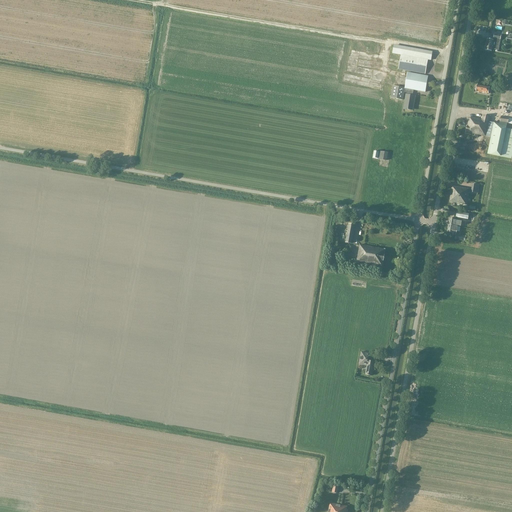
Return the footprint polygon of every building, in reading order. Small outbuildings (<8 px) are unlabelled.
[(491,51),(491,49),(498,50),(499,42),(500,42),(500,39),(500,36),(494,35),(493,41),(487,40),(486,50),(491,51)] [(431,61),(431,55),(432,52),(394,45),(392,54),(401,55),(398,69),(425,74),(428,60),(431,61)] [(425,92),(426,84),(428,76),(407,73),(405,88),(393,86),(390,98),(402,100),(404,92),(406,93),(406,95),(403,109),(412,110),(415,96),(412,96),(413,90),(425,92)] [(490,94),(491,88),(477,85),(476,92),(490,94)] [(494,123),(489,122),(490,117),(482,116),(481,119),(470,117),(470,121),(468,121),(468,126),(467,126),(466,132),(491,137),(487,154),(500,156),(511,159),(511,155),(511,129),(505,128),(506,126),(507,123),(507,124),(511,124),(511,119),(509,119),(500,117),(499,122),(498,124),(494,123)] [(465,205),(468,189),(451,187),(449,202),(465,205)] [(462,220),(452,219),(449,218),(448,225),(454,226),(457,227),(457,226),(461,227),(462,220)] [(348,224),(345,242),(352,243),(355,225),(348,224)] [(457,227),(454,226),(448,225),(447,232),(449,232),(449,234),(452,234),(452,235),(455,236),(455,240),(464,241),(465,237),(456,235),(456,233),(456,231),(459,232),(460,227),(457,227)] [(362,263),(382,266),(383,261),(384,255),(384,250),(385,250),(384,249),(359,245),(356,262),(362,263)] [(366,366),(365,374),(371,375),(374,362),(368,361),(369,354),(361,352),(358,365),(366,366)] [(330,503),(328,511),(346,511),(347,507),(330,503)]
